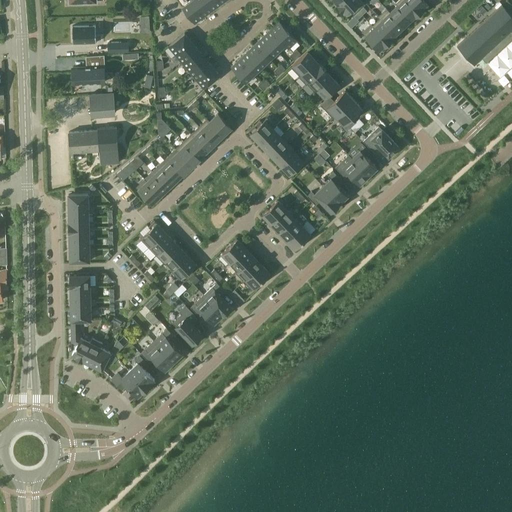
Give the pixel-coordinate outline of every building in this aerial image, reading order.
[(204,16),(191,0),(190,0),(182,6),(195,23),(204,16)] [(191,0),(204,16),(213,10),(205,0),(191,0)] [(205,0),(213,10),(221,4),(218,0),(205,0)] [(343,10),(344,10),(347,13),(361,0),(344,0),(338,6),(342,10),(343,10)] [(415,15),(416,16),(420,12),(407,0),(398,0),(396,3),(411,19),(414,16),(415,15)] [(407,0),(420,12),(423,9),(423,8),(427,3),(424,0),(407,0)] [(511,11),(501,0),(458,42),(476,61),(511,26),(511,11)] [(386,8),(386,9),(403,26),(411,19),(396,3),(395,3),(397,5),(396,6),(390,12),(386,8)] [(395,34),(403,26),(386,9),(378,16),(395,34)] [(357,19),(362,15),(359,11),(354,16),(357,19)] [(141,16),(142,32),(150,31),(149,15),(141,16)] [(391,38),(395,34),(378,16),(380,18),(373,25),(371,23),(371,24),(388,42),(392,39),(391,38)] [(285,44),(289,48),(297,40),(279,21),(270,29),(285,44)] [(388,42),(371,24),(362,31),(362,32),(379,50),(382,47),(384,45),(384,46),(388,42)] [(96,25),(73,26),(74,43),(97,42),(96,25)] [(270,29),(262,36),(277,52),(285,45),(289,48),(285,44),(270,29)] [(168,46),(175,55),(192,41),(184,32),(168,46)] [(255,44),(269,59),(277,52),(262,36),(255,44)] [(182,63),(199,49),(192,41),(175,55),(182,63)] [(108,42),(108,52),(128,52),(128,42),(108,42)] [(262,67),(269,59),(255,44),(247,51),(262,67)] [(206,58),(199,49),(182,63),(189,71),(206,58)] [(254,74),(262,67),(247,51),(239,59),(254,74)] [(299,76),(316,60),(307,51),(291,67),(299,76)] [(91,68),(73,69),(75,84),(102,82),(100,57),(90,58),(91,68)] [(196,80),(213,66),(206,58),(189,71),(196,80)] [(231,66),(246,82),(254,74),(239,59),(231,66)] [(300,76),(302,74),(309,81),(306,83),(307,84),(324,68),(320,64),(316,60),(299,76),(300,76)] [(220,75),(213,66),(196,80),(203,88),(211,82),(220,75)] [(331,76),(327,71),(324,68),(307,84),(314,91),(331,76)] [(315,92),(317,89),(325,97),(339,84),(331,76),(314,91),(315,92)] [(143,86),(150,88),(152,80),(145,79),(143,86)] [(266,87),(269,83),(265,79),(261,82),(266,87)] [(334,101),(329,96),(326,99),(320,105),(333,118),(353,99),(345,90),(334,101)] [(91,117),(115,114),(114,95),(89,97),(91,117)] [(350,118),(361,108),(353,99),(333,118),(336,116),(343,124),(341,126),(346,131),(350,127),(354,123),(350,118)] [(222,135),(233,125),(228,119),(225,121),(218,113),(210,121),(207,118),(222,135)] [(254,125),(248,131),(250,133),(259,142),(273,128),(275,126),(267,117),(264,120),(256,127),(254,125)] [(215,143),(222,135),(207,118),(199,126),(215,143)] [(100,163),(119,162),(116,126),(97,127),(98,129),(69,131),(70,151),(99,149),(100,163)] [(191,133),(207,150),(215,143),(199,126),(191,133)] [(398,150),(396,148),(398,146),(393,141),(387,134),(387,135),(378,126),(364,139),(363,141),(367,145),(372,150),(378,145),(388,156),(390,154),(392,155),(398,150)] [(273,128),(259,142),(266,149),(280,136),(273,128)] [(207,150),(191,133),(185,139),(183,141),(199,157),(207,150)] [(280,136),(266,149),(274,157),(288,144),(280,136)] [(183,141),(176,148),(191,165),(199,157),(183,141)] [(370,151),(362,143),(357,148),(360,150),(352,158),(349,154),(348,154),(368,175),(369,175),(370,176),(376,170),(375,169),(377,167),(366,156),(370,151)] [(288,144),(274,157),(281,165),(298,149),(297,149),(295,151),(288,144)] [(175,149),(178,151),(170,158),(183,172),(191,165),(176,148),(175,149)] [(295,152),(281,165),(289,174),(291,176),(297,170),(295,168),(303,160),(306,158),(301,153),(298,149),(295,152)] [(323,149),(319,153),(322,157),(325,159),(330,155),(323,149)] [(319,153),(314,158),(317,162),(322,157),(319,153)] [(348,154),(335,167),(344,177),(349,173),(359,184),(368,175),(348,154)] [(183,172),(170,158),(162,166),(176,180),(179,177),(183,172)] [(129,162),(120,170),(126,176),(135,169),(132,165),(129,162)] [(176,180),(162,166),(155,173),(168,187),(176,180)] [(331,178),(323,185),(340,203),(339,203),(348,195),(337,183),(341,179),(333,171),(328,175),(331,178)] [(147,181),(160,195),(168,187),(155,173),(147,181)] [(146,202),(149,205),(160,195),(147,181),(138,189),(146,197),(144,199),(146,202)] [(312,191),(307,196),(315,204),(320,200),(331,212),(340,203),(323,185),(317,191),(314,193),(312,191)] [(88,193),(68,194),(69,206),(88,205),(88,193)] [(268,209),(267,208),(262,213),(271,223),(286,208),(278,200),(268,209)] [(88,205),(69,206),(69,214),(69,216),(88,216),(88,205)] [(286,208),(271,223),(279,231),(297,214),(296,214),(294,216),(286,208)] [(319,209),(314,213),(318,218),(323,213),(319,209)] [(279,231),(287,239),(304,222),(297,214),(279,231)] [(88,216),(69,216),(69,221),(69,227),(89,227),(88,216)] [(151,228),(140,238),(148,247),(165,231),(154,220),(148,226),(151,228)] [(295,248),(296,249),(301,243),(300,243),(310,233),(302,225),(305,223),(304,222),(287,239),(295,248)] [(89,227),(69,227),(69,238),(89,238),(89,227)] [(156,255),(172,239),(165,231),(148,247),(156,255)] [(89,238),(69,238),(70,249),(89,248),(89,238)] [(231,243),(232,244),(222,253),(230,262),(245,247),(236,238),(235,239),(231,243)] [(172,239),(156,255),(163,263),(180,247),(172,239)] [(166,260),(173,268),(170,270),(171,270),(187,255),(180,247),(163,263),(164,263),(166,260)] [(245,247),(230,262),(238,270),(235,272),(253,255),(245,247)] [(89,248),(70,249),(70,261),(89,260),(89,248)] [(184,274),(186,277),(198,265),(187,255),(171,270),(179,279),(184,274)] [(243,281),(261,264),(253,255),(235,272),(236,273),(243,281)] [(254,287),(264,278),(265,278),(267,276),(270,273),(261,264),(243,281),(244,281),(246,278),(254,287)] [(193,273),(189,278),(195,284),(200,280),(193,273)] [(89,274),(70,275),(70,287),(90,286),(90,285),(95,285),(95,275),(89,275),(89,274)] [(221,295),(225,291),(217,282),(204,294),(223,314),(227,311),(231,306),(221,295)] [(90,286),(70,287),(71,297),(90,297),(90,286)] [(166,291),(163,294),(167,298),(170,295),(172,293),(168,288),(166,291)] [(223,314),(204,294),(190,307),(199,316),(203,311),(214,322),(222,315),(223,314)] [(234,300),(239,305),(244,300),(240,295),(234,300)] [(90,297),(71,297),(71,308),(90,308),(90,297)] [(149,301),(145,305),(149,309),(153,306),(149,301)] [(195,343),(202,337),(200,335),(202,334),(192,323),(197,317),(186,305),(183,307),(179,311),(181,314),(176,319),(172,322),(181,332),(180,333),(186,339),(187,338),(192,343),(194,341),(195,343)] [(90,308),(71,308),(71,320),(72,320),(72,326),(79,325),(79,320),(90,320),(90,308)] [(77,344),(72,354),(75,356),(82,360),(93,338),(92,337),(90,342),(80,336),(79,325),(72,326),(72,341),(77,344)] [(171,342),(176,337),(167,328),(154,340),(174,361),(182,353),(171,342)] [(93,338),(82,360),(82,359),(92,364),(102,343),(93,338)] [(154,340),(140,353),(150,362),(154,358),(165,369),(166,368),(168,369),(174,364),(172,362),(174,361),(154,340)] [(102,343),(92,364),(102,369),(110,352),(101,347),(103,343),(102,343)] [(114,354),(120,349),(115,344),(111,351),(114,354)] [(137,362),(130,370),(146,388),(151,383),(150,383),(154,379),(144,368),(148,364),(140,355),(135,360),(137,362)] [(117,373),(112,378),(117,383),(122,388),(126,384),(137,396),(141,392),(142,392),(146,388),(130,370),(122,377),(117,373)]
